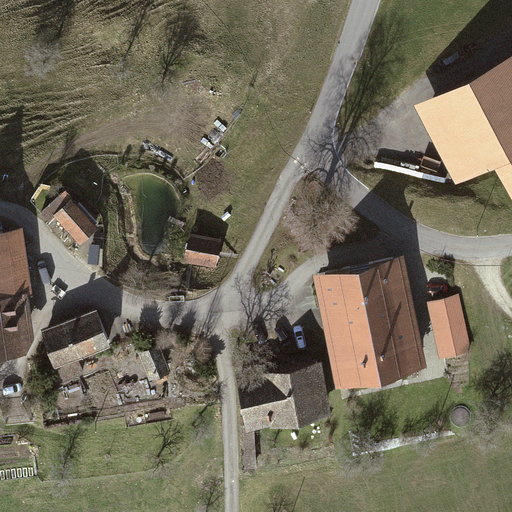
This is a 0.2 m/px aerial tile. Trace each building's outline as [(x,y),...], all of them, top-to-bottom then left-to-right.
[(511,52),(412,105),(453,183),(488,165),(511,209),(511,208),(511,52)] [(64,199),(47,215),(76,244),(93,228),(64,199)] [(0,225),(0,350),(8,349),(23,335),(16,289),(24,287),(15,224),(0,225)] [(192,239),(187,261),(212,266),(217,244),(192,239)] [(307,277),(328,382),(422,364),(420,353),(434,350),(436,359),(468,352),(457,294),(424,301),(425,308),(411,311),(401,259),(307,277)] [(90,309),(40,329),(55,367),(105,346),(90,309)] [(148,344),(132,352),(145,380),(162,372),(148,344)] [(236,375),(245,424),(324,410),(315,361),(236,375)] [(238,429),(241,468),(252,467),(250,429),(238,429)]
